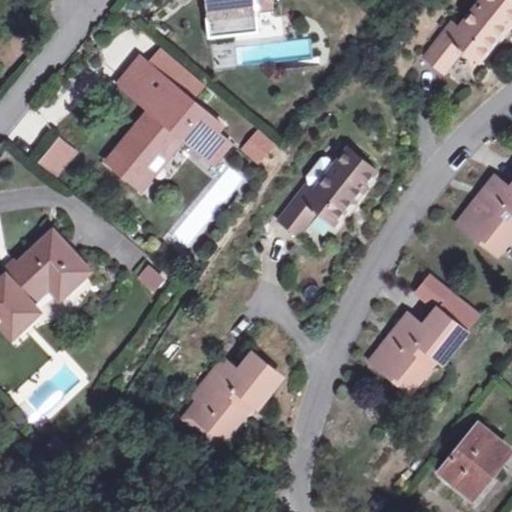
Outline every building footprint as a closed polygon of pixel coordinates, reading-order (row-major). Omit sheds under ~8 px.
[(205,0),(207,18),(256,11),(255,8),(274,5),(273,0),(205,0)] [(511,0),(482,0),(458,29),(451,23),(423,56),(426,58),(441,73),(462,50),(476,61),(511,19),(511,0)] [(256,11),(207,18),(208,26),(257,19),(256,11)] [(171,58),(159,72),(180,89),(189,77),(191,74),(171,58)] [(159,72),(150,64),(132,86),(163,113),(158,119),(116,169),(145,193),(160,175),(150,166),(159,155),(169,163),(188,141),(192,145),(224,171),(239,152),(226,140),(232,133),(196,103),(206,91),(189,77),(180,89),(159,72)] [(163,113),(132,86),(127,92),(158,119),(163,113)] [(283,148),(266,137),(253,157),(269,168),(283,148)] [(160,175),(145,193),(149,196),(192,145),(188,141),(169,163),(159,155),(150,166),(160,175)] [(67,146),(49,169),(64,181),(83,159),(67,146)] [(312,184),(306,178),(278,213),(296,228),(314,205),(332,218),(370,169),(344,149),(336,159),(314,186),(312,184)] [(312,184),(314,186),(336,159),(327,152),(321,152),(306,170),(312,184)] [(511,185),(507,191),(494,180),(493,179),(457,221),(490,250),(511,223),(511,185)] [(53,292),(64,305),(94,284),(61,239),(7,279),(0,283),(0,316),(14,337),(38,319),(45,314),(37,304),(53,292)] [(140,281),(160,296),(171,281),(152,266),(140,281)] [(415,295),(435,311),(450,292),(430,276),(415,295)] [(450,292),(435,311),(463,335),(480,315),(450,292)] [(433,361),(440,368),(466,338),(463,335),(435,311),(426,321),(420,328),(407,317),(371,360),(407,391),(433,361)] [(262,411),(285,379),(256,356),(251,363),(247,368),(241,375),(225,362),(197,399),(207,408),(191,429),(221,452),(245,421),(241,418),(252,404),(262,411)] [(511,453),(479,428),(441,477),(473,503),(511,453)]
